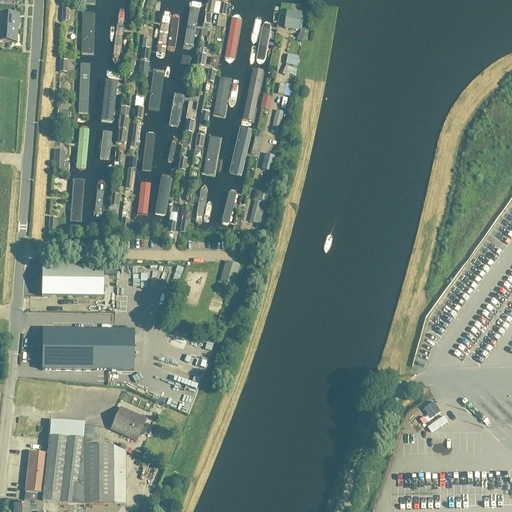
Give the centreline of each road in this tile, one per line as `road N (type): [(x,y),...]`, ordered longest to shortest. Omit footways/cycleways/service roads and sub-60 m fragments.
road 1 (residential): [(172,255),(235,256),(286,30)]
road 2 (residential): [(19,253),(38,0)]
road 3 (residential): [(45,253),(58,0)]
road 4 (residential): [(113,254),(143,3)]
road 5 (residential): [(172,255),(214,16)]
road 6 (residential): [(0,452),(14,313)]
